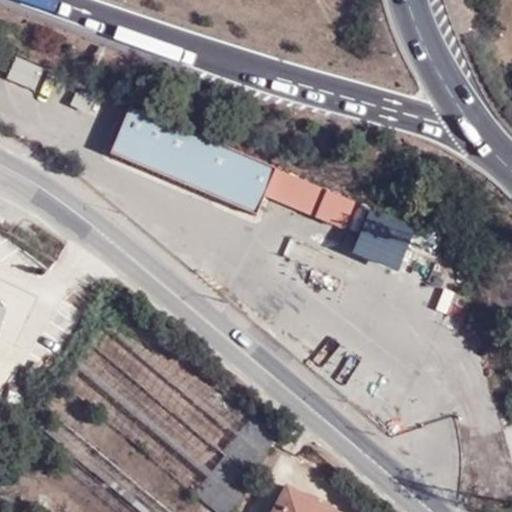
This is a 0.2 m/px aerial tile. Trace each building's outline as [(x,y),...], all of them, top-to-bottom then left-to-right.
[(12,57),(7,79),(37,86),(42,64),(12,57)] [(272,168),(127,108),(106,154),(252,214),(272,168)] [(279,170),(268,200),(343,227),(354,197),(279,170)] [(413,227),(369,209),(350,252),(394,270),(413,227)] [(229,511),(278,433),(125,310),(62,379),(70,388),(218,511),(229,511)] [(327,511),(282,484),(266,511),(327,511)]
